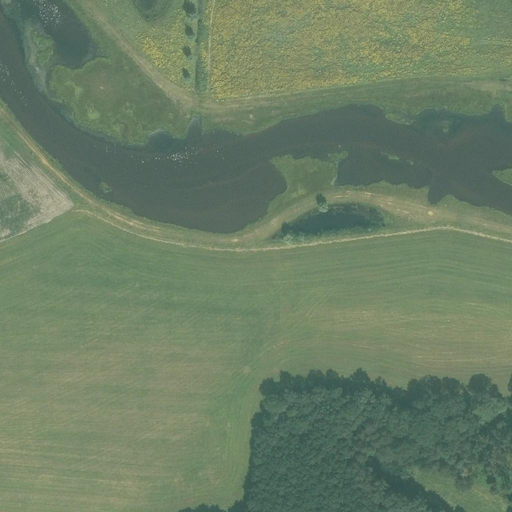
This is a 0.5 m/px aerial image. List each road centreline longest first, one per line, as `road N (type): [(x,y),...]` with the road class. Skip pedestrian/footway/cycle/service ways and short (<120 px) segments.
road 1 (track): [(511,231),(348,194),(311,202),(249,238),(198,239),(112,216),(32,151),(0,113)]
road 2 (track): [(87,0),(168,88),(231,114),(393,83),(511,87)]
